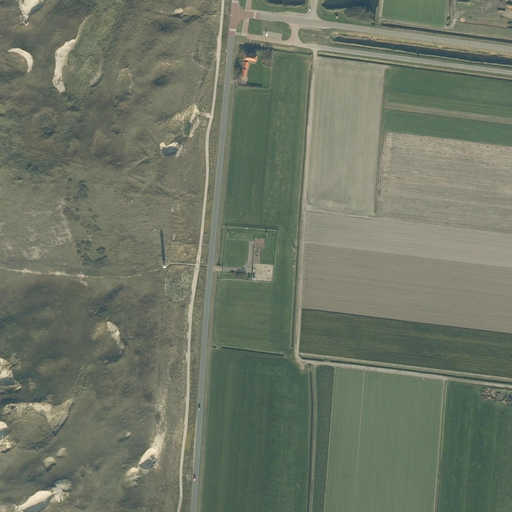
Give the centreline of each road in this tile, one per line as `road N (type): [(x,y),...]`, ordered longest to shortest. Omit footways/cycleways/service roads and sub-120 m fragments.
road 1 (track): [(315,46),(296,358),(511,387)]
road 2 (secondary): [(193,511),(233,13)]
road 3 (unclassified): [(511,73),(292,43)]
road 4 (secondary): [(511,49),(295,20)]
road 5 (track): [(315,362),(310,511)]
